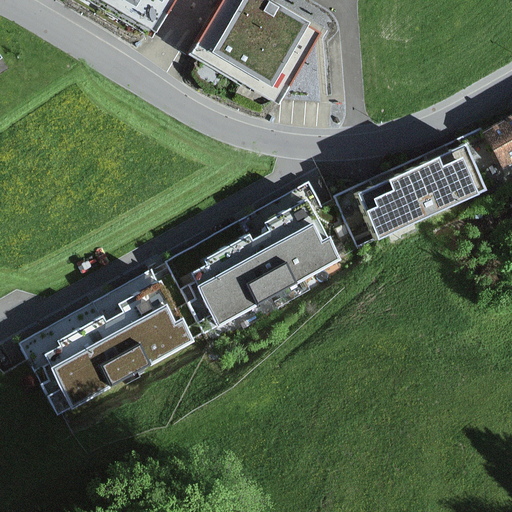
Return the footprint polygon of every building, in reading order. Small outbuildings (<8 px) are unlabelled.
[(86,0),(153,39),(176,0),(86,0)] [(322,33),(265,0),(222,0),(191,54),(280,106),(322,33)] [(511,170),(511,116),(482,133),(504,174),(511,170)] [(481,191),(458,139),(333,195),(356,246),(481,191)] [(354,253),(313,180),(173,258),(214,330),(354,253)] [(198,339),(157,266),(17,344),(58,417),(198,339)]
